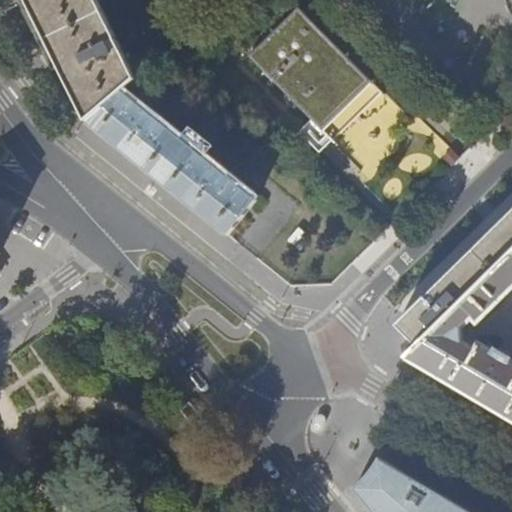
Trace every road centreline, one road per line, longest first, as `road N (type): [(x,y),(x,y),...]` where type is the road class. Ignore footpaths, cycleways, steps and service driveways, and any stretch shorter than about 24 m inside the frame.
road 1 (residential): [(313,352),(511,155)]
road 2 (residential): [(101,230),(265,437)]
road 3 (residential): [(313,352),(264,324),(162,241),(101,230)]
road 4 (residential): [(511,468),(313,352)]
road 5 (residential): [(0,107),(101,230)]
road 6 (residential): [(101,230),(83,265),(0,326)]
